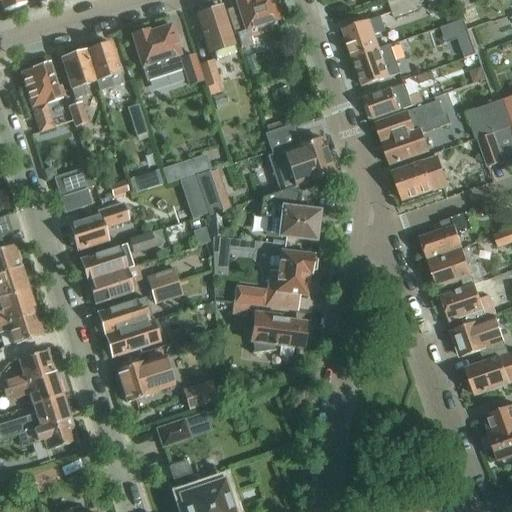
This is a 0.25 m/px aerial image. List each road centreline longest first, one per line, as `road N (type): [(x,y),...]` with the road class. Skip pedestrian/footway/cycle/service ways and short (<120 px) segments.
road 1 (residential): [(131,511),(0,103)]
road 2 (residential): [(476,511),(364,190)]
road 3 (residential): [(364,190),(319,511)]
road 4 (residential): [(364,190),(303,0)]
road 5 (residential): [(0,41),(129,0)]
